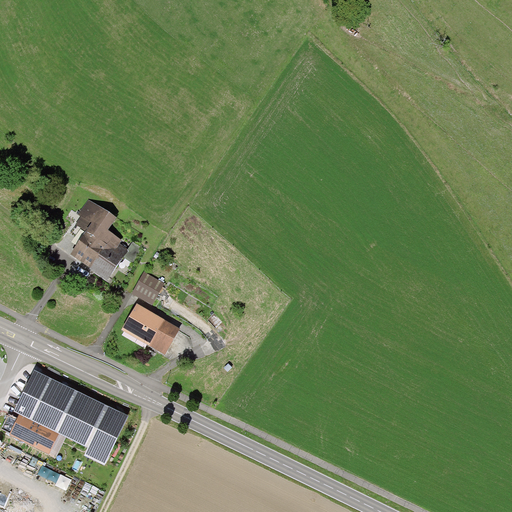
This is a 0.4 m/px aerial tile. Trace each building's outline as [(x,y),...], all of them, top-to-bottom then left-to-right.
[(86,231),(96,238),(103,228),(112,215),(92,202),(83,215),(92,222),(86,231)] [(96,238),(113,249),(120,239),(103,228),(96,238)] [(79,240),(71,252),(107,277),(122,255),(113,249),(96,238),(86,231),(79,240)] [(129,243),(122,255),(132,261),(139,249),(129,243)] [(146,274),(134,295),(153,305),(164,285),(146,274)] [(137,306),(122,332),(165,356),(179,329),(143,309),(137,306)] [(34,376),(16,413),(89,447),(86,455),(103,463),(125,419),(34,376)] [(55,437),(17,418),(8,436),(47,455),(55,437)] [(44,467),(40,476),(57,483),(61,474),(44,467)] [(62,475),(57,486),(68,491),(73,480),(62,475)]
